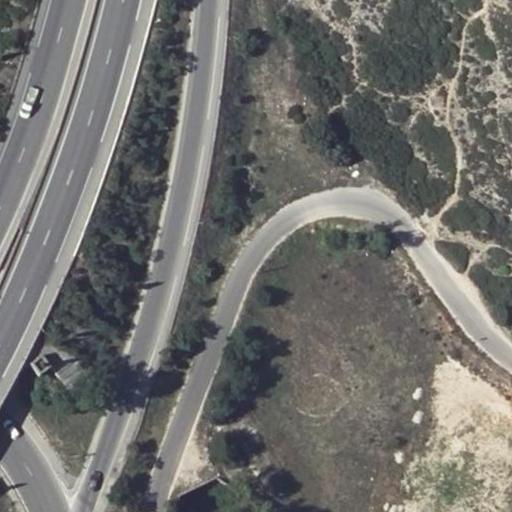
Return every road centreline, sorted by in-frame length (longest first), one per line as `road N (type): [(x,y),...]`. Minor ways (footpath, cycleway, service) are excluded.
road 1 (residential): [(167,511),(263,292),(322,229),(387,223),(440,256),(511,345)]
road 2 (trunk): [(86,511),(160,288),(193,155),(214,0)]
road 3 (trunk): [(0,345),(74,178),(128,0)]
road 4 (trunk): [(69,0),(0,203)]
road 5 (secondary): [(63,511),(38,455),(0,400)]
